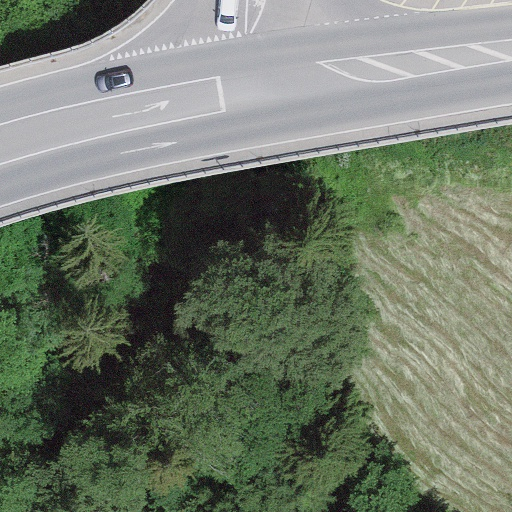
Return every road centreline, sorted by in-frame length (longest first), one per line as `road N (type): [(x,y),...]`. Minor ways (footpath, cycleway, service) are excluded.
road 1 (secondary): [(0,144),(257,91)]
road 2 (secondary): [(257,91),(511,51)]
